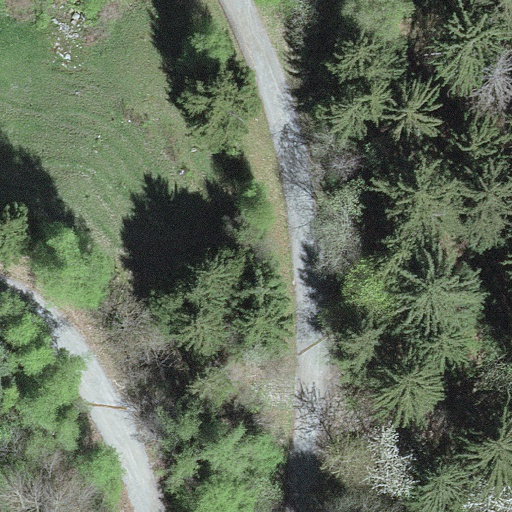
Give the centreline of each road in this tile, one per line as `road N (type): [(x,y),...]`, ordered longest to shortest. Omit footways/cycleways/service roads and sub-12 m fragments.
road 1 (track): [(292,511),(317,363),(306,202),(251,0)]
road 2 (track): [(0,292),(31,302),(82,350),(153,511)]
